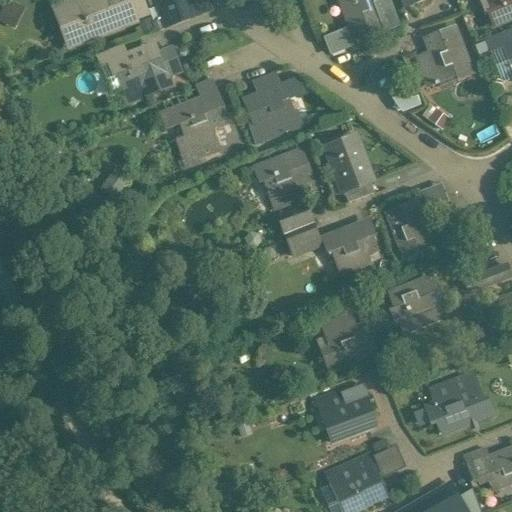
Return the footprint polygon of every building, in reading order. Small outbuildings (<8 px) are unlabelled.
[(77,0),(62,6),(65,15),(53,20),(62,42),(74,37),(78,46),(135,24),(134,21),(126,0),(77,0)] [(146,16),(140,0),(126,0),(134,21),(146,16)] [(153,0),(160,19),(175,14),(171,5),(183,0),(153,0)] [(184,0),(183,0),(171,5),(175,14),(160,19),(165,31),(188,22),(183,10),(188,8),(184,0)] [(395,28),(384,0),(336,0),(349,31),(352,40),(380,29),(381,33),(395,28)] [(511,0),(494,0),(499,10),(490,14),(495,28),(511,21),(511,0)] [(343,33),(323,41),(329,56),(349,48),(343,33)] [(511,34),(486,44),(490,56),(505,50),(511,46),(511,34)] [(456,35),(443,40),(441,36),(427,41),(432,55),(419,60),(429,88),(443,82),(442,78),(455,73),(458,82),(472,76),(456,35)] [(121,47),(94,58),(99,69),(107,66),(106,65),(125,58),(121,47)] [(149,65),(143,51),(125,58),(106,65),(107,66),(112,80),(121,76),(126,89),(121,91),(127,105),(168,89),(165,80),(157,61),(149,65)] [(178,74),(169,52),(156,57),(157,61),(165,80),(178,74)] [(274,75),(251,84),(256,98),(274,91),(275,91),(279,89),(274,75)] [(214,97),(208,83),(195,88),(200,102),(159,118),(165,132),(183,125),(188,138),(183,140),(189,154),(198,150),(203,164),(235,151),(230,137),(216,143),(211,130),(225,124),(219,110),(215,112),(210,99),(214,97)] [(256,98),(251,99),(256,113),(247,116),(253,131),(270,124),(290,116),(289,116),(284,102),(280,104),(275,91),(274,91),(256,98)] [(411,92),(384,102),(403,116),(423,108),(420,98),(414,101),(411,92)] [(426,119),(444,130),(451,119),(433,108),(426,119)] [(290,116),(270,124),(276,137),(299,128),(294,114),(289,116),(290,116)] [(371,185),(356,148),(342,153),(339,143),(322,149),(334,179),(340,195),(340,196),(342,196),(369,186),(371,185)] [(289,157),(253,172),(258,186),(267,182),(272,195),(268,197),(273,211),(301,201),(296,187),(309,182),(304,168),(295,171),(289,157)] [(421,167),(400,175),(404,185),(425,177),(421,167)] [(334,179),(325,183),(331,199),(340,195),(334,179)] [(369,186),(342,196),(346,206),(372,196),(369,186)] [(443,186),(424,194),(432,212),(451,204),(443,186)] [(273,211),(283,237),(311,227),(301,201),(273,211)] [(418,210),(405,215),(403,210),(389,216),(403,252),(431,242),(418,210)] [(311,227),(283,237),(292,260),(323,248),(321,242),(315,225),(311,227)] [(357,228),(321,242),(323,248),(326,256),(335,253),(340,266),(336,267),(341,282),(360,274),(355,261),(377,252),(372,238),(363,242),(357,228)] [(511,276),(509,268),(466,284),(470,295),(511,278),(511,276)] [(432,281),(396,295),(401,309),(392,312),(397,326),(402,324),(406,335),(438,323),(429,298),(438,295),(432,281)] [(511,298),(499,303),(503,313),(511,309),(511,298)] [(348,319),(321,329),(326,343),(331,342),(336,355),(322,360),(327,374),(369,359),(363,345),(372,342),(367,327),(354,332),(348,319)] [(474,378),(432,394),(438,408),(442,406),(447,419),(438,423),(444,437),(481,422),(475,409),(484,405),(474,378)] [(366,401),(343,409),(338,396),(319,403),(324,417),(329,415),(334,428),(325,431),(330,446),(367,432),(362,418),(371,415),(366,401)] [(431,425),(438,423),(447,419),(442,406),(438,408),(426,412),(431,425)] [(399,445),(374,456),(383,478),(409,467),(399,445)] [(485,452),(466,459),(475,483),(480,481),(489,478),(484,464),(489,462),(485,452)] [(511,452),(489,462),(484,464),(489,478),(480,481),(482,486),(491,482),(495,492),(511,484),(511,452)] [(370,458),(329,476),(335,490),(340,488),(345,501),(336,504),(339,511),(356,511),(379,502),(373,489),(382,485),(370,458)] [(446,490),(409,511),(464,511),(458,501),(454,503),(446,490)] [(481,511),(473,492),(458,501),(464,511),(481,511)]
